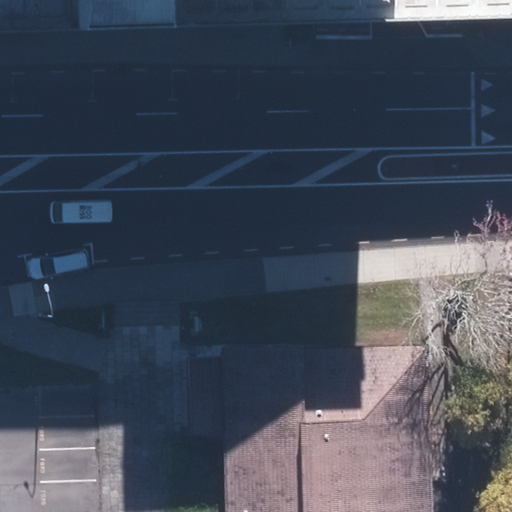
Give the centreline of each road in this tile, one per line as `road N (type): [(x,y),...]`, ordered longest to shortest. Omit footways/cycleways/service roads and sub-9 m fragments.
road 1 (tertiary): [(296,168),(0,169)]
road 2 (tertiary): [(296,168),(468,106),(511,105)]
road 3 (tertiary): [(511,207),(473,208),(296,168)]
